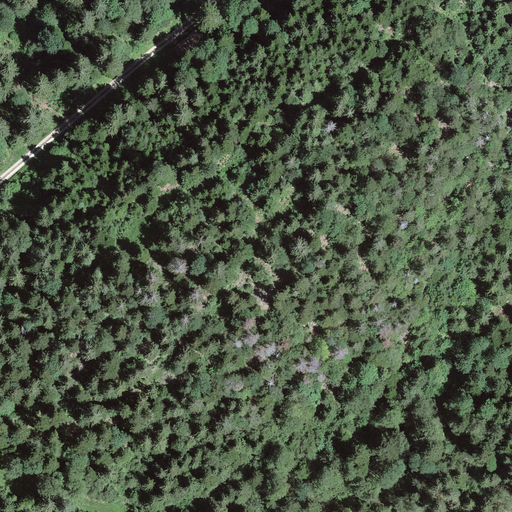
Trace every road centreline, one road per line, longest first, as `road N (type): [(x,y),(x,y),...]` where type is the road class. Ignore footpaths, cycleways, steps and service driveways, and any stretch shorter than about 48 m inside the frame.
road 1 (track): [(213,0),(0,185)]
road 2 (track): [(117,511),(0,471)]
